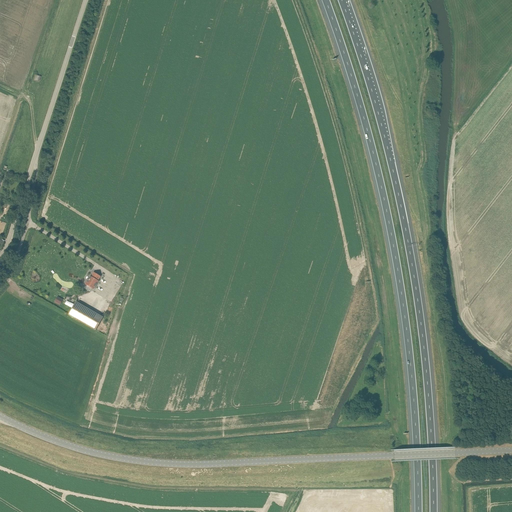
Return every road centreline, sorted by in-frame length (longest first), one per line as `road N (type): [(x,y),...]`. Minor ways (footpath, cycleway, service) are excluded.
road 1 (motorway): [(432,511),(417,293),(379,117),(340,0)]
road 2 (motorway): [(325,0),(393,245),(413,389),(418,511)]
road 3 (unclassified): [(395,456),(152,465),(54,444),(0,417)]
road 4 (unclassified): [(34,156),(85,0)]
road 5 (unclassified): [(0,281),(27,222),(34,156)]
